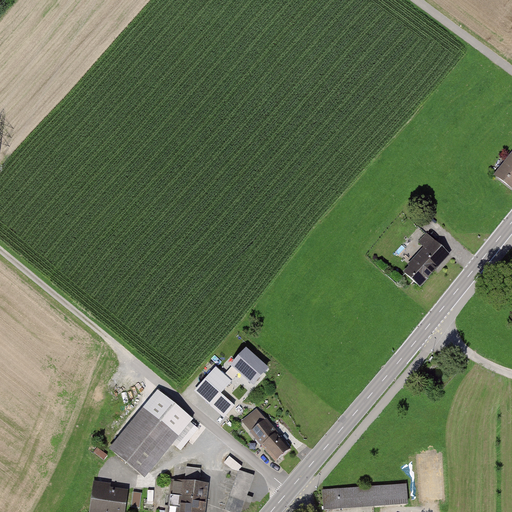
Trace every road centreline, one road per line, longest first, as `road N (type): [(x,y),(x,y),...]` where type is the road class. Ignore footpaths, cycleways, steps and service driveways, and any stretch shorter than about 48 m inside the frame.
road 1 (primary): [(289,490),(511,222)]
road 2 (residential): [(137,363),(289,490)]
road 3 (track): [(0,249),(137,363)]
